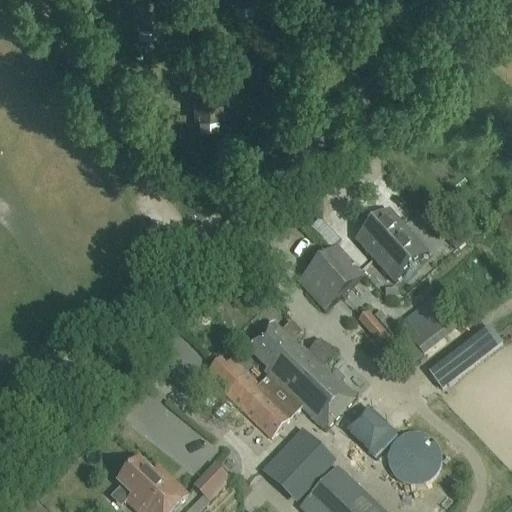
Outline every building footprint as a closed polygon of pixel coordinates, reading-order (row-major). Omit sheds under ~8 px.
[(132,0),(135,27),(161,25),(158,0),(132,0)] [(195,119),(221,118),(220,82),(194,83),(195,119)] [(428,255),(390,214),(357,243),(396,285),(428,255)] [(325,314),(342,299),(366,278),(337,245),(336,247),(297,284),(325,314)] [(381,348),(392,339),(369,314),(358,323),(381,348)] [(358,399),(344,386),(354,375),(320,342),(310,353),(308,352),(305,355),(294,345),(304,335),(292,324),(283,334),(274,326),(249,352),(268,371),(265,374),(269,378),(260,388),(247,375),(226,397),(272,442),(293,420),(277,405),(286,395),(325,433),(358,399)] [(425,346),(434,360),(468,341),(460,327),(425,346)] [(369,454),(391,431),(367,409),(346,433),(369,454)] [(393,478),(396,481),(399,484),(403,486),(407,488),(412,489),(416,489),(421,489),(425,487),(429,486),(433,483),(436,480),(439,476),(441,472),(442,468),(443,464),(442,459),(442,455),(440,451),(438,447),(435,443),(432,440),(428,438),(424,436),(419,435),(415,435),(410,435),(406,437),(402,439),(398,441),(395,444),(392,448),(390,452),(389,456),(388,461),(389,465),(389,469),(391,474),(393,478)] [(218,462),(196,487),(213,503),(235,477),(218,462)] [(140,463),(118,485),(132,499),(128,504),(136,511),(174,511),(188,498),(159,471),(154,476),(140,463)] [(376,511),(337,474),(299,511),(376,511)]
